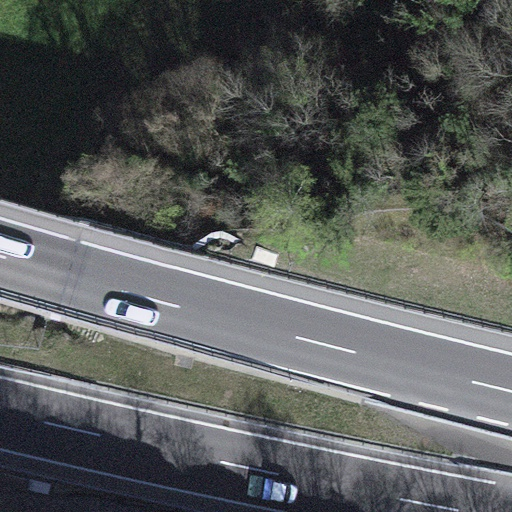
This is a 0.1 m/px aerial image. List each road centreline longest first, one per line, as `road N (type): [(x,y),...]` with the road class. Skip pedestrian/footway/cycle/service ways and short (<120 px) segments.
road 1 (motorway): [(511,392),(0,253)]
road 2 (motorway): [(0,411),(472,511)]
